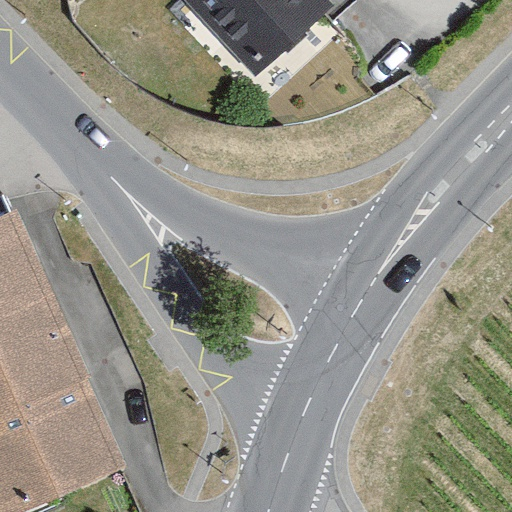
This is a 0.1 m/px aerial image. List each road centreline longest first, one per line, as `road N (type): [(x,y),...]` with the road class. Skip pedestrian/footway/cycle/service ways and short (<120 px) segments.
road 1 (tertiary): [(99,172),(289,448)]
road 2 (tertiary): [(367,283),(290,259),(99,172)]
road 3 (secondary): [(367,283),(511,112)]
road 4 (secondary): [(289,448),(367,283)]
